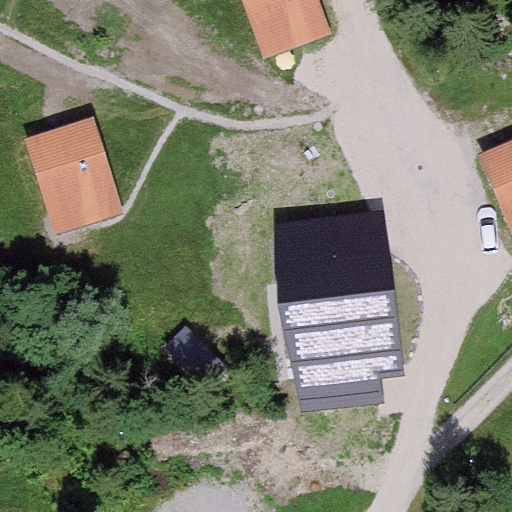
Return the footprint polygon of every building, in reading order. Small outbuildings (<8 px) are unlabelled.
[(317,0),(239,0),(265,65),(331,33),(317,0)] [(93,121),(23,143),(55,238),(123,214),(93,121)] [(511,145),(480,161),(511,238),(511,145)] [(384,276),(313,286),(328,386),(399,376),(384,276)] [(208,391),(226,369),(182,330),(164,349),(208,391)]
